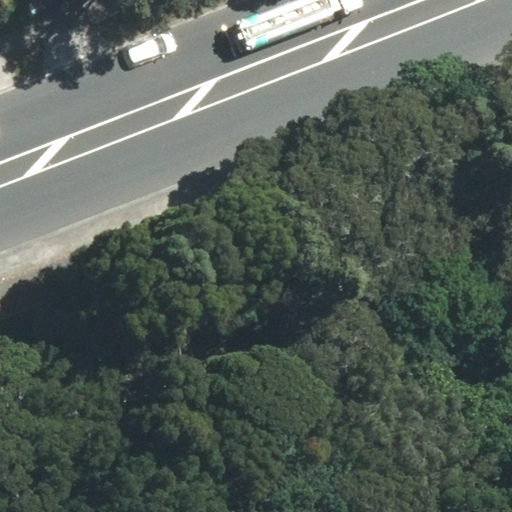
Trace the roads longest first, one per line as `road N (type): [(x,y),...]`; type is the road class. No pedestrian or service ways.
road 1 (primary): [(450,0),(0,175)]
road 2 (unknown): [(101,135),(45,0)]
